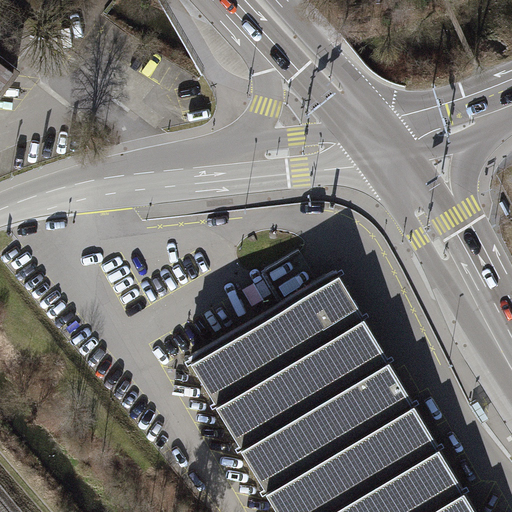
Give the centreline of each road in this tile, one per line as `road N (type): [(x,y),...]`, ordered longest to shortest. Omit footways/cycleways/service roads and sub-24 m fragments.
road 1 (secondary): [(380,145),(511,358)]
road 2 (tertiary): [(0,208),(90,182),(242,160)]
road 3 (secondary): [(380,145),(348,78),(285,0)]
road 4 (secondary): [(263,37),(380,145)]
road 5 (tertiary): [(242,160),(380,145)]
road 6 (secondary): [(380,145),(511,101)]
road 7 (tertiary): [(263,37),(268,103),(242,160)]
